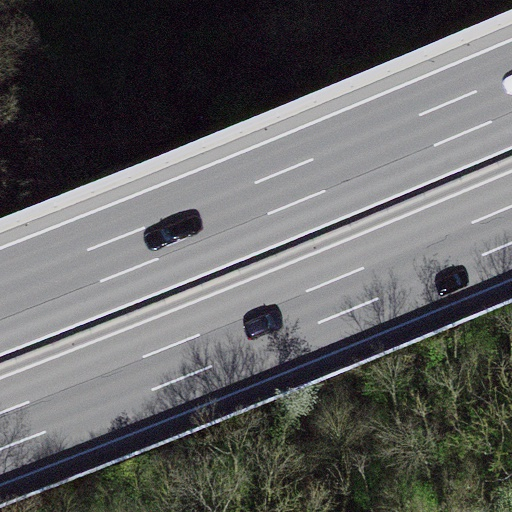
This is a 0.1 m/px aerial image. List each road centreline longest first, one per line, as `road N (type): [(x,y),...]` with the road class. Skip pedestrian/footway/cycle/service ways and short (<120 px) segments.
road 1 (motorway): [(0,430),(511,223)]
road 2 (motorway): [(511,94),(0,300)]
